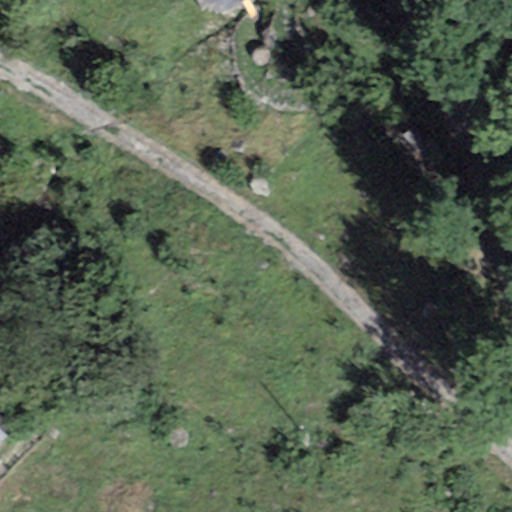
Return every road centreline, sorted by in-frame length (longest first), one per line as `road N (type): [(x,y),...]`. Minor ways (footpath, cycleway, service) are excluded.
road 1 (track): [(0,62),(229,204),(370,325),(511,465)]
road 2 (track): [(511,242),(412,0)]
